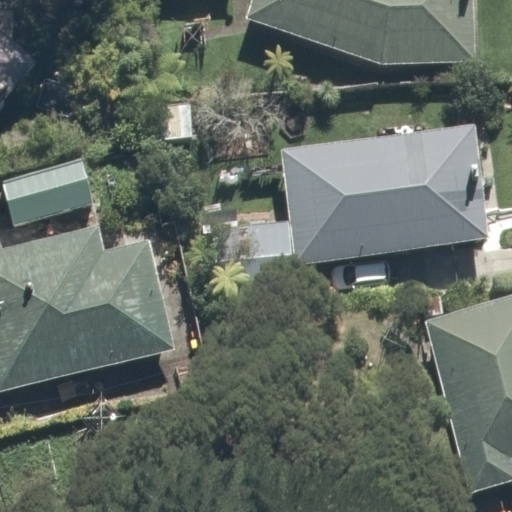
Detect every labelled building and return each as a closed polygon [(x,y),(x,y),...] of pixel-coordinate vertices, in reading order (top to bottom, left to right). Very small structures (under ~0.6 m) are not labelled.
[(0,0),(0,122),(43,77),(0,36),(0,0)] [(381,80),(461,73),(483,17),(440,0),(259,0),(248,27),(381,80)] [(482,261),(477,142),(281,150),(285,226),(197,230),(199,294),(301,289),(301,268),(482,261)] [(99,167),(2,187),(12,236),(109,216),(99,167)] [(104,248),(0,266),(0,395),(175,365),(156,257),(107,265),(104,248)] [(511,323),(419,352),(459,478),(511,461),(511,323)]
